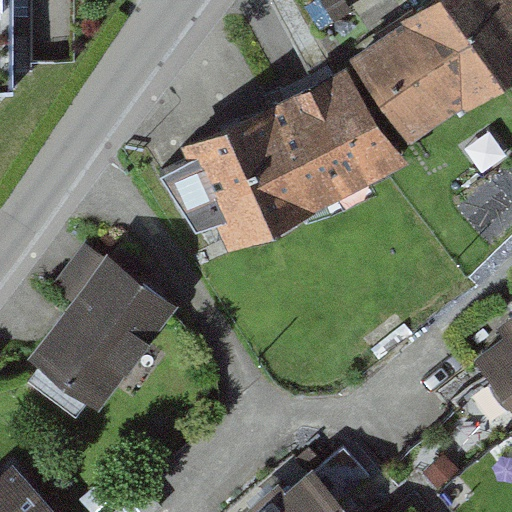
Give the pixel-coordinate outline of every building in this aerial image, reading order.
[(15,1),(14,0),(0,0),(0,83),(15,83),(15,1)] [(344,0),(312,0),(308,3),(324,29),(352,12),(344,0)] [(511,0),(429,0),(356,53),(414,134),(511,63),(511,0)] [(341,57),(178,139),(228,239),(392,157),(341,57)] [(171,343),(109,292),(27,391),(89,442),(171,343)] [(511,337),(491,354),(511,381),(511,337)] [(0,511),(65,511),(30,470),(0,495),(0,511)] [(361,511),(329,472),(279,511),(361,511)]
